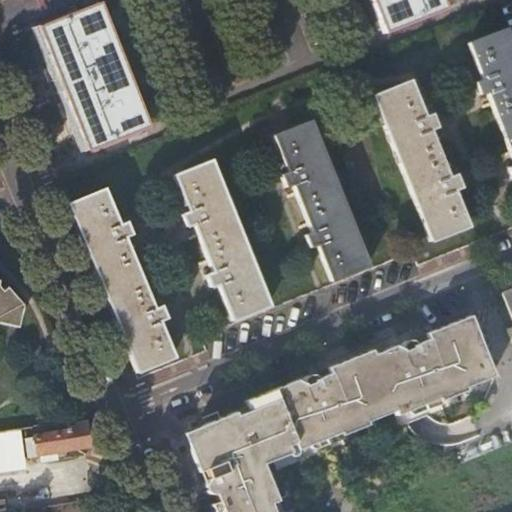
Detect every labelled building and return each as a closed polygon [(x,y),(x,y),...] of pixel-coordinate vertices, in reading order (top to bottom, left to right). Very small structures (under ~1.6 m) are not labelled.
[(370,0),(385,35),(444,12),(439,0),(370,0)] [(98,4),(38,27),(52,61),(76,123),(87,152),(147,128),(98,4)] [(511,44),(506,29),(469,44),(482,79),(474,82),(480,96),(487,93),(511,157),(511,165),(507,168),(511,181),(511,44)] [(410,81),(373,96),(431,243),(468,228),(453,190),(462,186),(456,172),(447,176),(430,130),(438,127),(432,113),(424,116),(410,81)] [(311,122),(274,136),(287,171),(280,174),(286,189),(293,186),(311,232),(304,235),(310,249),(317,246),(331,282),(368,267),(311,122)] [(211,161),(174,176),(188,211),(180,215),(185,229),(194,226),(212,273),(204,276),(209,290),(217,287),(231,322),(268,307),(211,161)] [(67,205),(136,373),(173,358),(160,323),(168,320),(162,306),(154,309),(125,240),(134,236),(128,222),(119,225),(105,190),(67,205)] [(511,288),(502,293),(511,318),(511,288)] [(0,331),(18,336),(23,315),(8,296),(3,300),(0,296),(0,331)] [(281,511),(264,470),(395,415),(397,421),(493,380),(470,320),(429,336),(432,344),(425,347),(420,350),(418,348),(415,346),(410,345),(406,346),(403,351),(403,356),(394,351),(374,358),(372,353),(334,368),(338,377),(330,380),(322,384),(320,380),(317,377),(313,376),(246,402),(249,409),(215,422),(207,426),(215,445),(221,447),(218,454),(211,451),(191,459),(197,473),(203,470),(207,480),(204,485),(204,489),(206,493),(209,494),(213,495),(216,502),(210,505),(212,511),(281,511)] [(85,422),(67,424),(68,431),(25,438),(28,457),(90,447),(85,422)] [(22,443),(20,427),(0,430),(0,446),(17,444),(22,443)] [(0,475),(22,472),(17,444),(0,446),(0,475)] [(105,452),(102,445),(95,446),(96,454),(105,452)]
